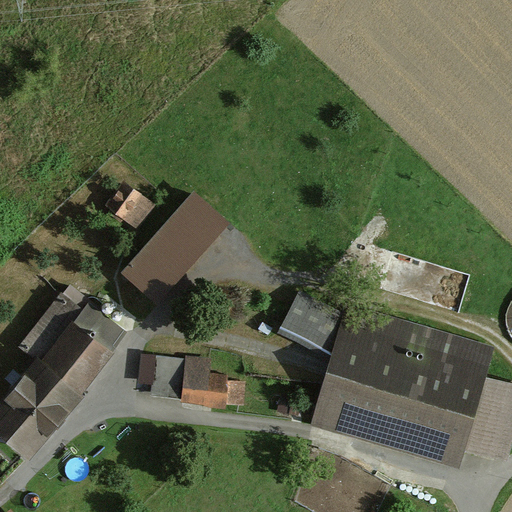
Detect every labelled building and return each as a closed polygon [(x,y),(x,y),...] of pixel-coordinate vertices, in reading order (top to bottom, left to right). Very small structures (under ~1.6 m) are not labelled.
[(157,209),(125,182),(106,204),(139,231),(157,209)] [(231,225),(194,193),(121,274),(157,307),(231,225)] [(38,349),(0,393),(0,432),(26,455),(133,328),(72,277),(22,335),(38,349)] [(300,291),(281,329),(331,355),(343,313),(300,291)] [(331,355),(310,427),(460,470),(465,452),(504,464),(511,436),(511,385),(487,378),(495,347),(345,304),(343,313),(331,355)] [(140,390),(181,392),(182,354),(142,352),(140,390)] [(212,360),(186,357),(181,403),(226,407),(229,376),(210,374),(212,360)]
